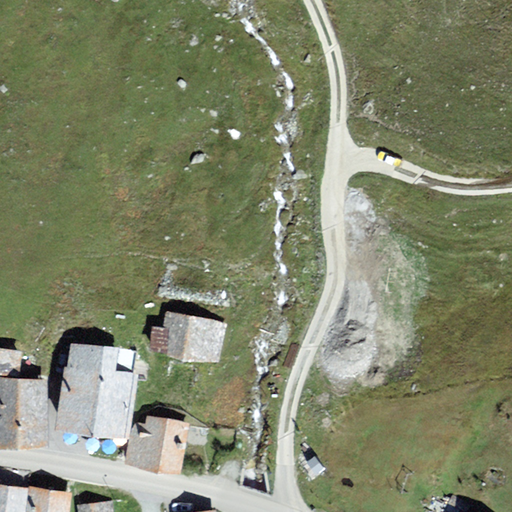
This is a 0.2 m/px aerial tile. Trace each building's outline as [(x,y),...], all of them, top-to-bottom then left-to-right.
[(229,325),(175,314),(167,352),(221,362),(229,325)] [(136,350),(70,341),(67,364),(64,364),(55,425),(86,429),(129,435),(138,371),(133,370),(136,350)] [(0,347),(0,375),(19,376),(22,351),(0,347)] [(0,445),(48,445),(47,377),(19,376),(0,375),(0,445)] [(189,422),(147,415),(145,423),(136,421),(134,429),(131,428),(125,464),(180,473),(189,422)] [(326,469),(315,456),(307,463),(317,476),(326,469)] [(26,511),(30,485),(0,482),(0,511),(26,511)] [(68,511),(71,491),(30,485),(26,511),(68,511)] [(111,511),(110,501),(78,504),(79,511),(111,511)]
